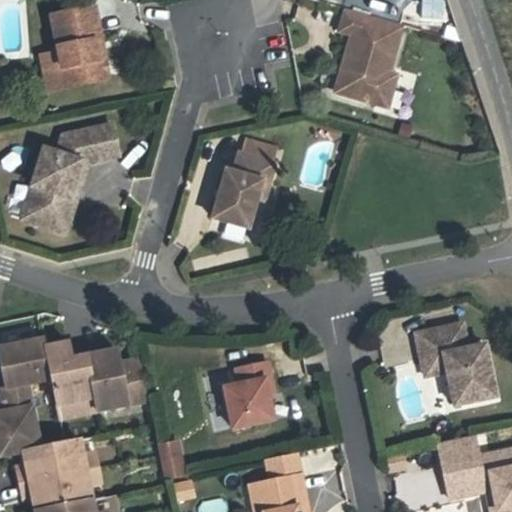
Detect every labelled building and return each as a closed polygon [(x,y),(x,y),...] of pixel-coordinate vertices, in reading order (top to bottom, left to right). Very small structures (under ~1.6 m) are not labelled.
[(442,19),(443,5),(428,4),(428,18),(442,19)] [(50,16),(58,53),(65,87),(108,78),(103,51),(95,53),(93,41),(100,39),(94,7),(50,16)] [(335,93),(375,104),(378,92),(390,95),(396,75),(387,73),(401,25),(345,9),(339,31),(351,34),(343,64),(347,65),(344,74),(340,73),(335,93)] [(95,53),(103,51),(100,39),(93,41),(95,53)] [(49,90),(65,87),(58,53),(42,56),(49,90)] [(387,107),(390,95),(378,92),(375,104),(387,107)] [(65,234),(76,199),(69,197),(73,182),(82,178),(87,163),(118,157),(111,125),(62,136),(57,154),(43,149),(31,186),(40,189),(36,203),(38,210),(34,224),(65,234)] [(247,140),(242,154),(270,162),(274,148),(247,140)] [(261,181),(268,184),(274,163),(270,162),(242,154),(239,153),(233,172),(225,170),(212,218),(248,228),(256,198),(261,181)] [(69,197),(76,199),(82,178),(73,182),(69,197)] [(264,200),(268,184),(261,181),(256,198),(264,200)] [(40,189),(31,186),(21,220),(34,224),(38,210),(36,203),(40,189)] [(314,250),(319,232),(306,228),(301,246),(314,250)] [(415,334),(421,359),(443,355),(446,372),(454,406),(495,397),(484,345),(462,349),(457,325),(415,334)] [(45,348),(44,341),(0,350),(0,369),(1,374),(0,374),(0,389),(28,384),(51,379),(45,348)] [(97,411),(85,356),(71,359),(68,343),(45,348),(51,379),(57,405),(79,401),(82,414),(97,411)] [(117,350),(106,352),(109,365),(120,363),(117,350)] [(148,401),(139,359),(120,363),(109,365),(106,352),(85,356),(97,411),(148,401)] [(443,355),(421,359),(424,377),(446,372),(443,355)] [(273,420),(268,394),(265,380),(271,379),(267,362),(235,369),(239,384),(224,388),(233,428),(273,420)] [(273,393),(271,379),(265,380),(268,394),(273,393)] [(41,448),(28,384),(0,389),(0,398),(2,407),(3,415),(0,415),(0,456),(22,452),(31,450),(41,448)] [(79,401),(57,405),(60,419),(82,414),(79,401)] [(511,511),(511,450),(478,457),(474,436),(438,443),(449,498),(487,491),(493,490),(497,511),(511,511)] [(82,456),(79,441),(65,443),(41,448),(31,450),(34,465),(25,467),(15,469),(18,484),(85,470),(82,456)] [(157,448),(160,463),(180,459),(177,444),(157,448)] [(34,465),(31,450),(22,452),(25,467),(34,465)] [(389,472),(405,469),(401,452),(386,455),(389,472)] [(82,456),(85,470),(97,468),(93,453),(82,456)] [(270,482),(299,476),(295,454),(265,461),(270,482)] [(164,481),(184,477),(180,459),(160,463),(164,481)] [(97,468),(85,470),(88,485),(100,482),(97,468)] [(88,485),(85,470),(18,484),(21,499),(31,497),(41,495),(44,510),(91,500),(88,485)] [(299,476),(270,482),(272,492),(251,496),(254,511),(298,511),(307,510),(300,476),(299,476)] [(194,497),(191,481),(175,485),(178,500),(194,497)] [(249,487),(251,496),(272,492),(270,482),(249,487)] [(497,511),(493,490),(487,491),(490,511),(497,511)] [(41,495),(31,497),(34,511),(44,510),(41,495)] [(93,511),(91,500),(44,510),(44,511),(93,511)]
